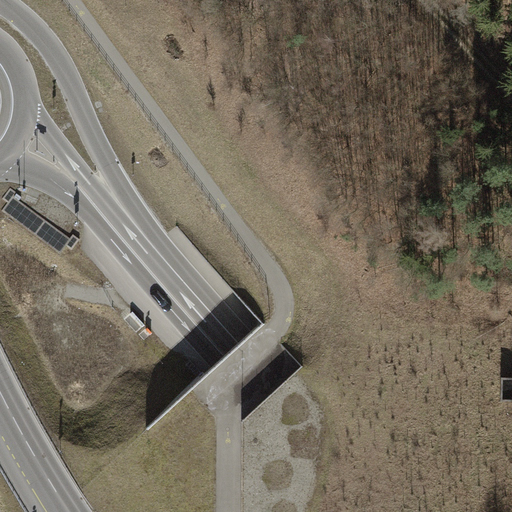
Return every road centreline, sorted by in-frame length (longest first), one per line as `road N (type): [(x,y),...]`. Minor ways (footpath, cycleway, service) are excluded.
road 1 (trunk): [(381,511),(135,239)]
road 2 (primary): [(112,174),(54,48),(0,4)]
road 3 (trunk): [(135,239),(17,136)]
road 4 (primary): [(0,389),(71,511)]
road 5 (track): [(511,95),(429,0)]
